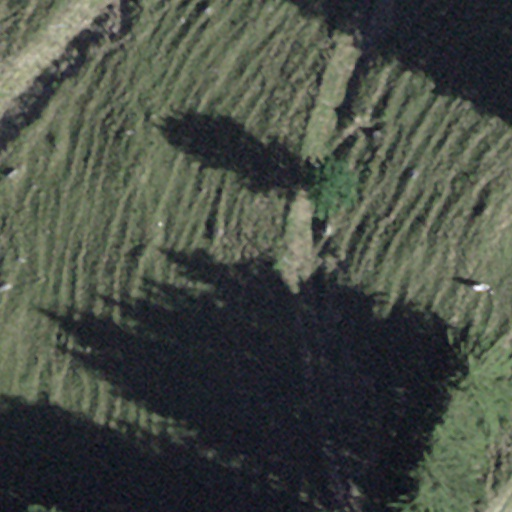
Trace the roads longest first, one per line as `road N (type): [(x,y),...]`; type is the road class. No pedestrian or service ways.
road 1 (track): [(372,0),(338,66),(302,260),(341,511)]
road 2 (track): [(0,104),(80,0)]
